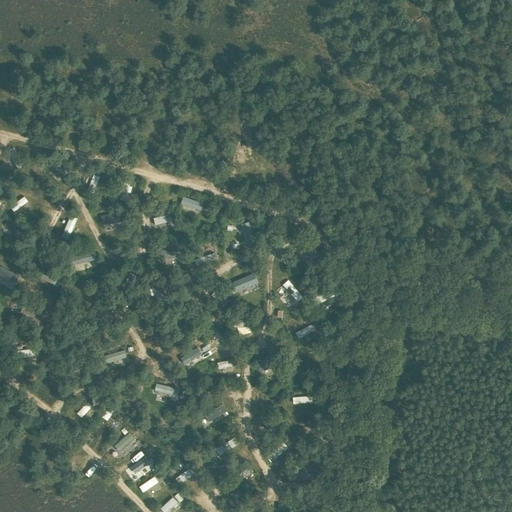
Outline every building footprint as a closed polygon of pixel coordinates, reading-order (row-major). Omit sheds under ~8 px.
[(6,147),(11,158),(16,155),(11,145),(6,147)] [(190,204),(200,208),(202,201),(193,198),(190,204)] [(152,221),(171,218),(170,209),(151,212),(152,221)] [(64,223),(72,224),(74,218),(66,216),(64,223)] [(239,221),(245,239),(251,237),(244,219),(239,221)] [(70,257),(72,266),(96,261),(95,251),(70,257)] [(254,275),(230,282),(235,296),(259,289),(254,275)] [(322,290),(324,298),(332,296),(330,288),(322,290)] [(236,318),(240,330),(251,326),(246,314),(236,318)] [(294,329),(297,337),(309,332),(306,324),(294,329)] [(191,347),(180,358),(185,364),(197,353),(191,347)] [(215,357),(216,366),(226,364),(225,356),(215,357)] [(306,402),(306,393),(291,394),(291,403),(306,402)] [(108,400),(98,411),(105,417),(115,405),(108,400)] [(223,405),(201,416),(206,427),(229,415),(223,405)] [(139,455),(125,470),(133,479),(148,464),(139,455)] [(189,465),(174,475),(179,482),(194,472),(189,465)] [(242,475),(249,473),(248,467),(241,468),(242,475)] [(153,474),(137,482),(141,490),(158,482),(153,474)] [(177,493),(174,497),(179,503),(183,499),(177,493)] [(255,495),(249,499),(252,503),(258,499),(255,495)] [(296,505),(306,508),(309,500),(299,496),(296,505)]
